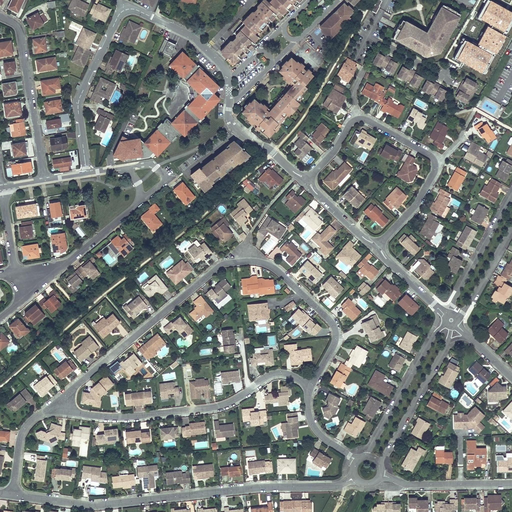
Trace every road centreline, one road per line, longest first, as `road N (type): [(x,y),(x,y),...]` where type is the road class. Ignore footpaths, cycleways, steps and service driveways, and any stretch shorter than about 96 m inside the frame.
road 1 (residential): [(56,403),(223,264),(249,261),(276,270),(333,325),(334,345),(308,387)]
road 2 (residential): [(12,496),(100,505),(331,486),(354,477)]
road 3 (residential): [(56,403),(98,416),(136,416),(217,406),(271,374),(308,387)]
road 4 (residential): [(361,118),(434,161),(419,199),(377,245)]
road 5 (residential): [(44,180),(20,32),(0,16)]
road 6 (residential): [(445,323),(365,456)]
road 7 (residential): [(379,464),(447,343)]
road 8 (residential): [(379,475),(406,484),(511,483)]
road 9 (residential): [(387,0),(368,37),(446,81)]
road 10 (residential): [(124,10),(189,34),(227,77)]
